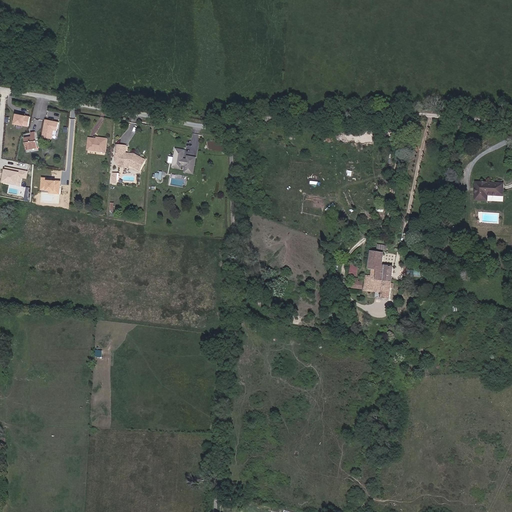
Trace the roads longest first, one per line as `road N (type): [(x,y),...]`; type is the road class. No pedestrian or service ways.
road 1 (unclassified): [(212,511),(236,225),(233,150),(224,130)]
road 2 (residential): [(511,124),(426,116),(224,130)]
road 3 (residential): [(224,130),(0,87)]
road 4 (unknown): [(437,117),(402,251)]
